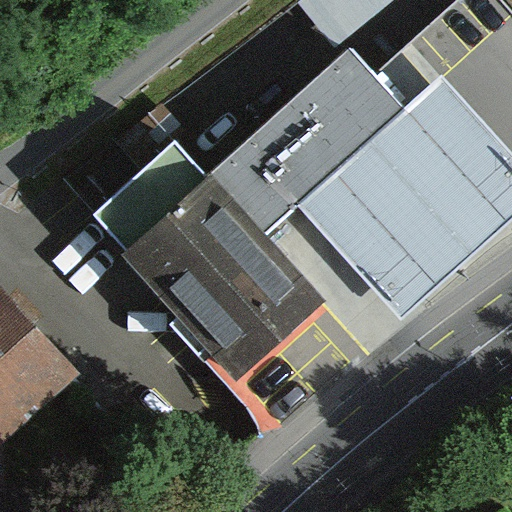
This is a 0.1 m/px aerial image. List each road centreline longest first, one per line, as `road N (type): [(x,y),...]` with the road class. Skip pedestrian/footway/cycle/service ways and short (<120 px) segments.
road 1 (primary): [(511,324),(288,511)]
road 2 (residential): [(215,383),(181,382),(135,357),(30,241),(0,229)]
